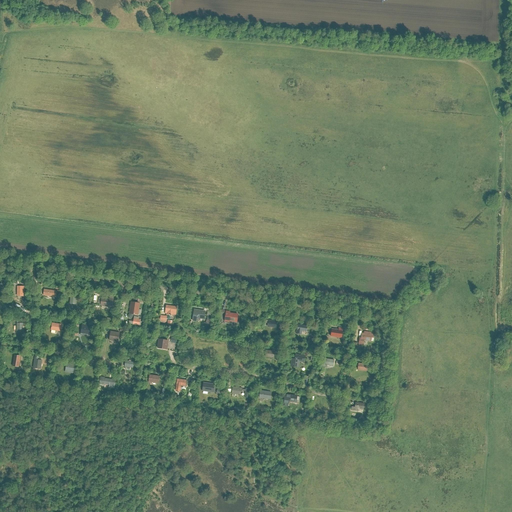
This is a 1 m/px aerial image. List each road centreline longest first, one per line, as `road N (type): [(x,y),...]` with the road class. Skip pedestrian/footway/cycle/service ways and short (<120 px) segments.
road 1 (unclassified): [(361,317),(0,264)]
road 2 (unknown): [(255,302),(248,374),(359,398)]
road 3 (unknown): [(33,269),(33,349),(100,359)]
